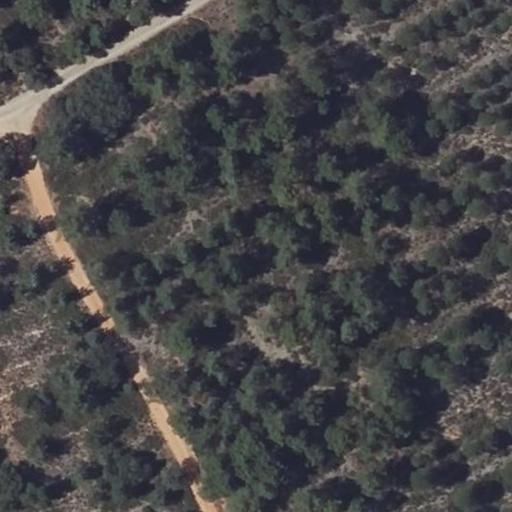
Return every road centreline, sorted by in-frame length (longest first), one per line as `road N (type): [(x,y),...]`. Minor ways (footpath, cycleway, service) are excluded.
road 1 (track): [(209,511),(0,134)]
road 2 (track): [(0,120),(211,0)]
